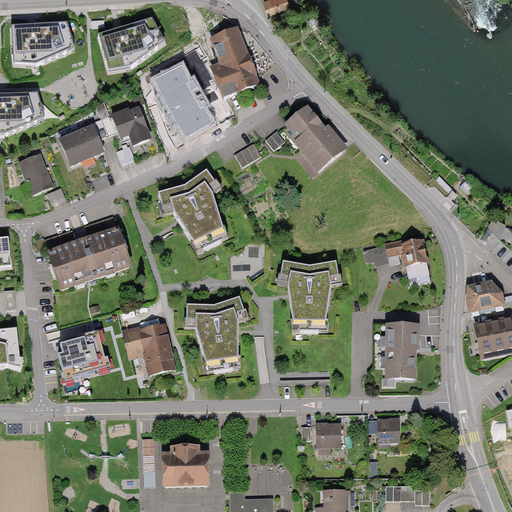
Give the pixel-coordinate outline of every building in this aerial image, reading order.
[(287,0),(265,0),(264,1),(270,14),(290,6),(287,0)] [(154,18),(97,35),(109,73),(134,69),(167,44),(154,18)] [(67,24),(9,26),(11,68),(35,69),(76,50),(67,24)] [(227,96),(259,84),(239,28),(212,38),(219,59),(214,61),(227,96)] [(183,64),(155,79),(186,137),(214,122),(183,64)] [(39,93),(0,94),(0,137),(7,138),(47,121),(39,93)] [(218,105),(223,121),(236,117),(231,102),(218,105)] [(111,118),(118,132),(122,140),(131,136),(135,145),(151,137),(136,105),(111,118)] [(308,106),(285,124),(294,136),(291,138),(319,173),(349,150),(329,125),(325,128),(308,106)] [(117,132),(110,118),(57,143),(70,170),(105,153),(99,141),(117,132)] [(277,132),(266,140),(274,151),(285,142),(277,132)] [(254,142),(236,152),(244,167),(262,156),(254,142)] [(129,145),(118,151),(125,164),(136,158),(129,145)] [(41,152),(18,161),(31,195),(54,186),(41,152)] [(187,188),(156,196),(163,219),(177,215),(194,242),(190,246),(199,257),(233,240),(230,226),(226,228),(215,197),(223,190),(210,171),(187,188)] [(53,206),(67,201),(63,190),(49,194),(53,206)] [(74,231),(45,241),(62,292),(130,270),(113,218),(87,226),(90,236),(77,240),(74,231)] [(496,220),(489,229),(502,237),(508,228),(496,220)] [(10,241),(7,241),(0,239),(0,270),(13,269),(10,241)] [(426,264),(429,263),(423,240),(400,246),(400,243),(380,247),(381,249),(365,253),(367,264),(377,262),(378,267),(391,264),(390,257),(403,254),(406,267),(407,267),(412,287),(430,283),(426,264)] [(312,267),(286,262),(280,287),(293,289),(296,320),(290,321),(294,338),(332,337),(336,319),(331,318),(336,289),(346,287),(341,262),(312,267)] [(469,315),(506,306),(503,293),(492,281),(467,287),(466,301),(469,315)] [(0,292),(0,295),(1,310),(16,310),(16,292),(0,292)] [(216,307),(190,307),(187,331),(198,331),(206,359),(202,360),(206,375),(242,371),(242,356),(239,356),(241,325),(253,322),(246,297),(216,307)] [(511,318),(475,326),(482,361),(511,355),(511,318)] [(124,334),(130,358),(145,355),(150,375),(175,370),(165,325),(124,334)] [(385,380),(416,381),(417,351),(420,351),(420,325),(386,325),(385,380)] [(0,368),(1,366),(18,371),(18,331),(0,331),(0,368)] [(101,375),(124,368),(113,331),(55,348),(66,383),(100,372),(101,375)] [(331,373),(308,373),(296,372),(296,380),(282,380),(282,385),(331,385),(331,373)] [(398,419),(378,420),(378,422),(369,422),(369,433),(378,433),(378,449),(388,449),(388,444),(399,443),(398,419)] [(342,424),(319,423),(318,456),(331,456),(331,448),(342,448),(342,424)] [(311,427),(302,427),(302,442),(311,442),(311,427)] [(155,438),(143,439),(145,471),(156,471),(155,438)] [(171,490),(210,488),(209,456),(200,456),(200,449),(179,449),(180,457),(170,458),(171,490)] [(378,462),(369,462),(369,479),(379,479),(378,462)] [(416,487),(386,487),(386,503),(415,503),(415,506),(431,506),(431,492),(416,491),(416,487)] [(246,490),(231,491),(231,511),(275,511),(276,497),(246,498),(246,490)] [(350,511),(350,490),(325,491),(325,506),(318,506),(318,511),(350,511)]
